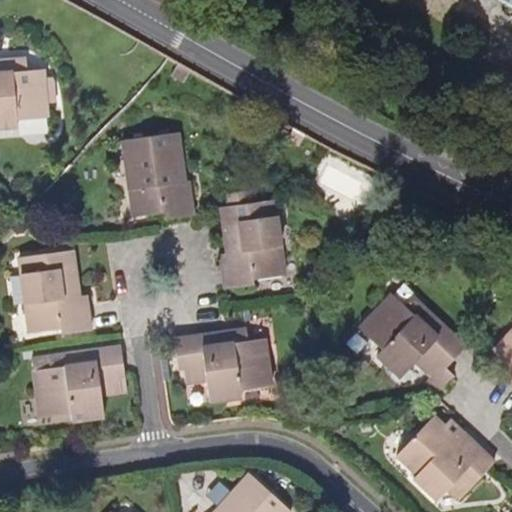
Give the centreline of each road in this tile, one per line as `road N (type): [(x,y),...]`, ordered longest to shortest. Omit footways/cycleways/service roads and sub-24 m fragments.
road 1 (primary): [(511,209),(384,149),(120,0)]
road 2 (residential): [(363,511),(302,454),(261,441),(155,453)]
road 3 (residential): [(155,453),(137,305),(157,276)]
road 4 (residential): [(155,453),(0,475)]
